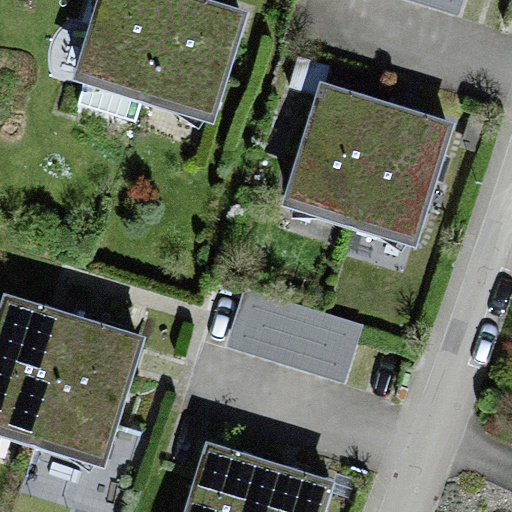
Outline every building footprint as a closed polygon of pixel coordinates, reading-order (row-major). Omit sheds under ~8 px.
[(143,92),(171,0),(101,0),(70,103),(134,122),(143,92)] [(177,0),(171,0),(143,92),(209,112),(238,18),(177,0)] [(349,219),(387,106),(326,86),(288,199),(349,219)] [(387,106),(349,219),(412,240),(449,127),(387,106)] [(0,421),(37,433),(71,322),(3,301),(0,310),(0,421)] [(71,322),(37,433),(108,455),(143,344),(71,322)] [(256,511),(272,465),(210,445),(188,511),(256,511)] [(272,465),(256,511),(324,511),(334,485),(272,465)]
